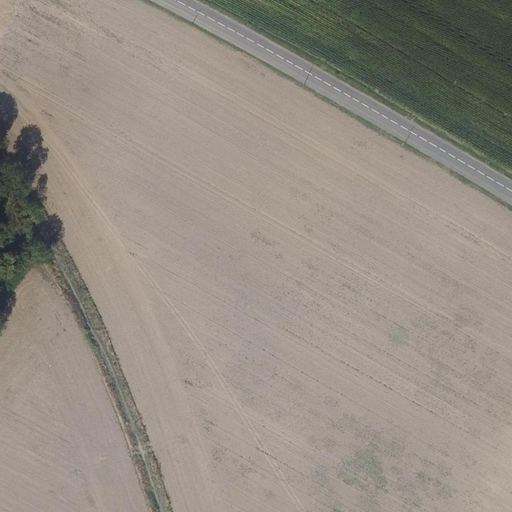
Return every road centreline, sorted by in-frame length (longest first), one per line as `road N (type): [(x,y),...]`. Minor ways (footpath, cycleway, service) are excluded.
road 1 (tertiary): [(511,192),(172,0)]
road 2 (track): [(0,176),(98,347),(159,511)]
